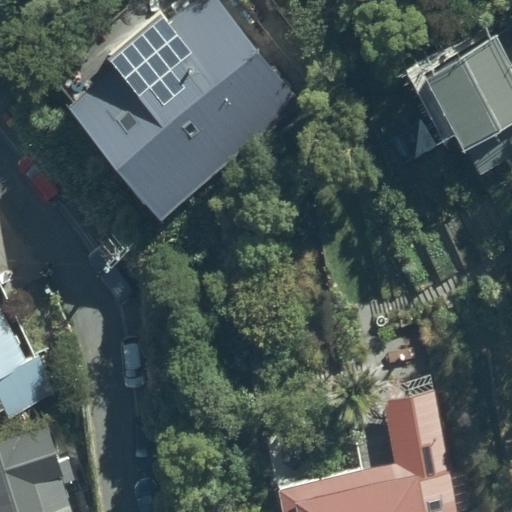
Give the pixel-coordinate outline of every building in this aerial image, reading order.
[(157,232),(298,99),(205,0),(196,0),(163,32),(155,23),(99,75),(103,78),(55,123),(157,232)] [(511,33),(417,89),(460,164),(465,161),(480,187),(511,168),(511,33)] [(25,359),(0,307),(0,416),(3,415),(4,418),(54,394),(35,355),(25,359)] [(47,430),(0,445),(0,511),(66,511),(59,487),(74,482),(66,457),(57,460),(47,430)] [(272,497),(275,511),(456,511),(446,442),(393,450),(395,466),(272,497)]
